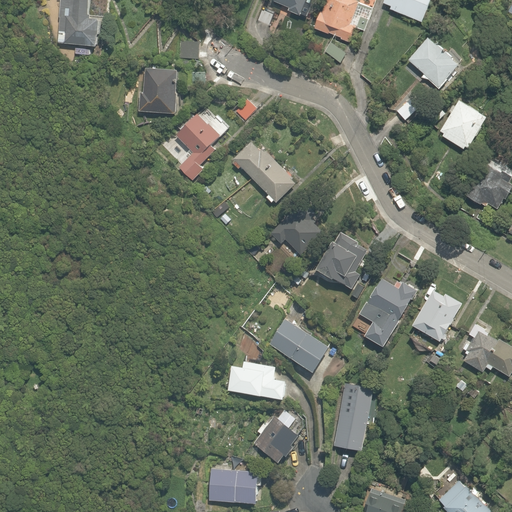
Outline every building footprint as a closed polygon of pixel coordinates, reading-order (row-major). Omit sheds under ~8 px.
[(101,35),(102,21),(101,21),(101,19),(93,19),(93,16),(91,15),(92,0),(91,0),(62,0),(61,17),(62,18),(61,32),(66,33),(65,44),(99,47),(100,35),(101,35)] [(302,14),(308,16),(314,0),(273,0),(274,0),(291,8),(290,10),(302,15),(302,14)] [(343,39),(351,42),(357,27),(365,30),(374,8),(361,2),(362,1),(358,0),(329,0),(324,11),(323,11),(316,28),(330,34),(331,33),(343,38),(343,39)] [(392,9),(424,22),(432,0),(386,0),(386,3),(394,6),(392,9)] [(429,78),(441,89),(449,79),(449,78),(461,64),(454,58),(455,57),(439,43),(438,44),(430,37),(411,59),(427,73),(424,77),(429,78)] [(201,42),(181,41),(181,58),(201,59),(201,42)] [(327,51),(342,63),(348,53),(333,42),(327,51)] [(141,111),(177,114),(177,113),(179,113),(180,93),(179,93),(181,70),(147,68),(145,92),(142,92),(141,111)] [(190,73),(190,85),(207,85),(207,72),(190,73)] [(259,111),(248,97),(233,110),(245,123),(259,111)] [(399,111),(406,120),(421,107),(413,98),(399,111)] [(444,136),(465,149),(467,146),(470,148),(489,117),(460,100),(456,106),(454,105),(450,112),(453,113),(442,131),(445,133),(444,136)] [(436,123),(446,114),(441,108),(431,117),(436,123)] [(181,167),(194,180),(205,169),(201,166),(218,150),(213,146),(224,135),(212,122),(210,124),(199,113),(192,121),(188,118),(184,122),(188,125),(177,135),(195,153),(181,167)] [(276,199),(278,202),(298,184),(293,178),(294,177),(269,149),(266,151),(264,148),(262,149),(260,147),(260,148),(253,141),(234,158),(237,161),(235,163),(240,168),(243,166),(269,196),(273,202),(276,199)] [(490,203),(500,208),(506,198),(508,199),(509,198),(511,192),(511,181),(511,182),(511,181),(511,174),(505,170),(504,172),(489,162),(485,168),(482,166),(478,174),(481,176),(469,195),(483,203),(483,202),(484,203),(488,206),(490,203)] [(201,191),(206,196),(212,191),(207,186),(201,191)] [(287,239),(303,254),(325,232),(316,222),(317,221),(314,218),(318,214),(306,201),(300,207),(299,205),(272,232),(283,243),(287,239)] [(221,218),(227,224),(232,219),(226,213),(221,218)] [(333,276),(354,288),(362,274),(357,271),(369,250),(359,244),(360,242),(342,231),(321,269),(320,272),(331,279),(333,276)] [(251,248),(256,253),(261,249),(255,243),(251,248)] [(292,281),(300,287),(311,272),(303,266),(292,281)] [(383,323),(395,331),(401,320),(400,319),(413,298),(414,299),(419,290),(404,281),(403,283),(399,281),(396,285),(384,278),(369,304),(388,315),(383,323)] [(415,325),(441,340),(443,338),(445,339),(448,334),(447,333),(452,324),(456,319),(455,318),(464,302),(448,293),(446,296),(436,290),(415,325)] [(280,302),(285,305),(290,296),(285,293),(280,302)] [(323,314),(329,318),(333,313),(327,308),(323,314)] [(271,344),(316,371),(332,346),(287,318),(271,344)] [(494,365),(511,375),(511,373),(511,344),(506,341),(501,338),(500,340),(489,334),(490,332),(487,331),(488,329),(477,323),(471,334),(475,336),(472,341),(470,344),(468,342),(465,348),(468,350),(467,352),(469,353),(465,359),(485,371),(488,366),(492,369),(494,365)] [(443,341),(451,349),(462,330),(453,325),(448,334),(449,334),(446,340),(444,339),(443,341)] [(431,359),(438,364),(442,358),(435,354),(431,359)] [(229,390),(286,398),(289,380),(277,378),(279,366),(244,361),(244,367),(233,365),(229,390)] [(458,385),(464,390),(468,385),(462,380),(458,385)] [(336,445),(364,449),(375,388),(346,383),(336,445)] [(469,392),(476,397),(479,392),(473,388),(469,392)] [(301,435),(275,416),(270,424),(266,421),(259,431),(262,433),(255,443),(281,462),(287,454),(289,456),(296,446),(294,444),(301,435)] [(211,499),(259,502),(260,484),(263,484),(264,473),(261,473),(261,471),(213,468),(211,499)] [(494,511),(468,485),(466,486),(462,482),(443,500),(447,505),(446,506),(451,511),(494,511)] [(404,511),(409,498),(375,487),(366,511),(404,511)]
